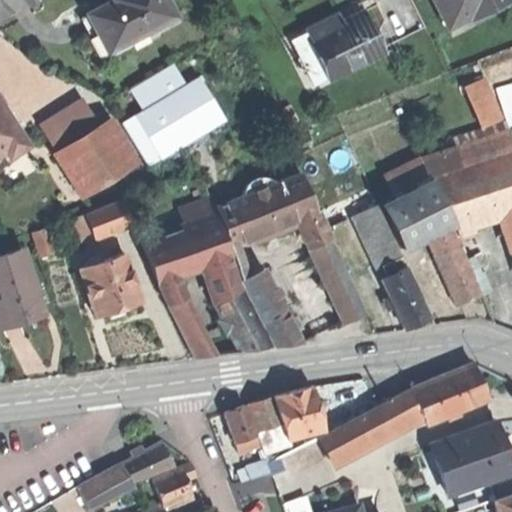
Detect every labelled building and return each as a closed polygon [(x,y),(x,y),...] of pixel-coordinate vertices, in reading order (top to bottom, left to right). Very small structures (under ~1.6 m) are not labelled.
[(91,33),(105,60),(136,43),(138,47),(150,40),(145,31),(175,15),(166,0),(98,0),(102,7),(97,10),(91,13),(99,29),(91,33)] [(433,0),(446,26),(499,0),(433,0)] [(305,64),(315,85),(383,51),(363,12),(349,19),(333,27),(322,32),(318,24),(292,37),(303,58),(298,61),(300,67),(305,64)] [(329,19),(318,24),(322,32),(333,27),(329,19)] [(163,104),(186,150),(276,106),(253,60),(163,104)] [(511,72),(496,78),(509,122),(511,121),(511,72)] [(0,154),(17,140),(12,135),(28,121),(0,88),(0,154)] [(45,125),(59,148),(95,126),(82,103),(45,125)] [(256,124),(267,144),(293,131),(283,110),(256,124)] [(57,149),(84,195),(127,169),(100,123),(95,126),(59,148),(57,149)] [(511,142),(508,131),(420,159),(430,178),(511,151),(511,142)] [(462,221),(506,206),(503,196),(511,193),(511,151),(430,178),(451,224),(462,221)] [(197,165),(173,175),(186,205),(196,202),(210,197),(197,165)] [(230,199),(242,231),(246,229),(247,232),(250,231),(252,236),(271,228),(295,219),(314,211),(298,172),(275,181),(240,195),(230,199)] [(240,189),(240,195),(275,181),(268,175),(263,172),(256,172),(250,174),(245,177),(241,182),(240,189)] [(431,181),(380,205),(400,248),(425,236),(451,224),(431,181)] [(511,193),(503,196),(506,206),(511,226),(511,193)] [(196,202),(203,222),(217,217),(210,197),(196,202)] [(122,199),(103,206),(112,231),(131,224),(122,199)] [(242,231),(230,199),(214,206),(229,245),(245,239),(242,231)] [(175,231),(203,222),(196,202),(186,205),(168,211),(175,231)] [(379,277),(404,266),(376,204),(351,215),(379,277)] [(112,231),(103,206),(86,213),(95,238),(112,231)] [(295,219),(297,222),(307,249),(331,239),(319,209),(314,211),(295,219)] [(219,264),(232,260),(217,217),(203,222),(175,231),(141,244),(156,287),(176,280),(201,271),(219,264)] [(297,222),(295,219),(271,228),(274,235),(283,231),(292,227),(291,225),(297,222)] [(456,235),(466,231),(462,221),(451,224),(456,235)] [(451,224),(425,236),(434,256),(459,246),(461,246),(456,235),(451,224)] [(43,229),(32,233),(41,258),(51,254),(43,229)] [(245,239),(252,236),(250,231),(247,232),(246,229),(242,231),(245,239)] [(434,256),(454,306),(467,299),(478,294),(459,246),(434,256)] [(21,249),(0,255),(0,326),(20,320),(41,313),(21,249)] [(99,262),(84,267),(79,269),(96,317),(107,313),(109,317),(116,314),(124,311),(123,307),(141,300),(124,253),(99,262)] [(82,259),(84,267),(99,262),(96,254),(82,259)] [(232,260),(219,264),(229,293),(241,286),(239,281),(232,260)] [(212,302),(229,293),(219,264),(201,271),(212,302)] [(428,318),(404,266),(379,277),(403,329),(414,324),(428,318)] [(241,286),(260,321),(283,309),(262,269),(239,281),(241,286)] [(184,299),(176,280),(156,287),(164,301),(179,295),(181,300),(184,299)] [(260,321),(241,286),(229,293),(212,302),(236,351),(253,348),(272,345),(260,321)] [(179,295),(164,301),(193,357),(209,355),(181,300),(179,295)] [(494,296),(484,300),(488,312),(498,308),(494,296)] [(301,342),(283,309),(260,321),(272,345),(301,342)] [(479,382),(471,362),(408,387),(417,409),(423,423),(486,398),(479,382)] [(322,430),(311,387),(292,391),(272,396),(287,440),(322,430)] [(408,387),(318,437),(327,458),(417,409),(408,387)] [(272,396),(272,395),(247,403),(264,454),(289,446),(287,440),(272,396)] [(233,408),(223,411),(234,443),(256,435),(245,404),(233,408)] [(461,432),(430,443),(447,492),(511,470),(505,452),(511,449),(511,432),(500,436),(494,420),(461,432)] [(234,443),(238,453),(259,446),(256,435),(234,443)] [(137,454),(121,463),(132,483),(174,465),(160,441),(137,454)] [(193,470),(190,462),(179,466),(185,481),(195,477),(193,470)] [(265,462),(246,468),(249,478),(268,472),(265,462)] [(121,463),(97,476),(110,499),(133,486),(132,483),(121,463)] [(179,466),(151,477),(163,506),(164,509),(192,498),(185,481),(179,466)] [(97,476),(77,487),(89,510),(110,499),(97,476)] [(511,511),(511,494),(493,501),(496,511),(511,511)]
